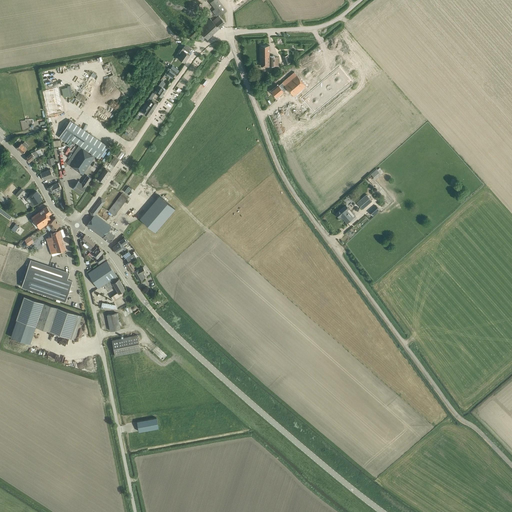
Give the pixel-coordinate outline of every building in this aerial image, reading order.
[(226,11),(218,0),(212,0),(210,2),(215,8),(212,10),(216,16),(219,14),(220,15),(226,11)] [(211,19),(197,32),(200,35),(202,33),(208,39),(218,29),(225,22),(222,18),(220,16),(213,21),(211,19)] [(178,58),(180,60),(185,62),(190,55),(187,53),(190,47),(185,44),(179,53),(181,54),(178,58)] [(269,55),(269,50),(269,45),(261,45),(261,66),(278,65),(278,62),(275,62),(274,55),(269,55)] [(315,76),(319,72),(316,70),(319,68),(308,56),(302,61),(315,76)] [(177,73),(179,70),(172,65),(170,68),(177,73)] [(339,65),(301,98),(315,113),(352,79),(339,65)] [(170,70),(167,74),(172,78),(175,74),(170,70)] [(294,72),(272,91),(276,96),(283,91),(282,90),(286,86),(294,96),(306,85),(306,86),(309,83),(306,80),(303,82),(294,72)] [(159,85),(154,92),(162,97),(166,90),(162,87),(164,82),(162,81),(159,85)] [(57,90),(43,93),(45,101),(48,116),(56,114),(62,113),(57,90)] [(144,113),(145,114),(149,116),(158,103),(152,100),(146,108),(145,109),(146,110),(144,113)] [(99,158),(108,145),(70,120),(62,132),(99,158)] [(24,141),(22,144),(21,143),(17,147),(22,153),(27,148),(26,148),(29,146),(24,141)] [(79,146),(67,163),(83,174),(95,157),(79,146)] [(32,153),(26,158),(29,162),(33,159),(35,157),(43,154),(41,149),(35,151),(32,153)] [(110,163),(114,166),(119,160),(114,156),(110,163)] [(98,179),(99,180),(103,182),(111,172),(106,168),(98,179)] [(50,169),(45,171),(40,173),(43,180),(53,176),(50,169)] [(92,178),(87,175),(81,183),(78,181),(73,188),(81,194),(86,185),(87,185),(92,178)] [(58,182),(52,185),(47,187),(49,192),(51,191),(52,193),(61,188),(58,182)] [(18,191),(16,194),(19,197),(21,195),(25,191),(21,188),(18,191)] [(27,198),(27,200),(29,202),(31,203),(30,203),(32,206),(42,199),(37,191),(27,198)] [(143,200),(146,195),(141,192),(138,196),(143,200)] [(122,193),(115,202),(109,210),(114,215),(128,197),(122,193)] [(357,203),(362,209),(372,201),(366,194),(357,203)] [(159,195),(139,219),(155,232),(175,209),(159,195)] [(95,214),(105,201),(101,198),(90,212),(92,218),(87,225),(110,242),(113,238),(118,231),(115,229),(114,231),(113,230),(114,228),(111,226),(111,225),(95,214)] [(355,216),(346,205),(336,214),(339,217),(341,215),(347,222),(355,216)] [(369,211),(372,216),(380,209),(376,205),(369,211)] [(47,206),(32,217),(40,228),(52,219),(49,215),(52,213),(47,206)] [(60,224),(55,217),(46,224),(50,230),(52,228),(53,230),(60,224)] [(11,229),(20,236),(24,230),(16,224),(11,229)] [(52,236),(46,238),(51,253),(54,252),(61,250),(66,248),(62,237),(65,236),(63,228),(60,229),(51,232),(52,236)] [(89,246),(88,247),(90,249),(91,248),(95,243),(85,234),(82,238),(85,241),(84,243),(85,244),(85,243),(89,246)] [(30,236),(25,240),(28,245),(33,241),(30,236)] [(127,241),(124,237),(117,242),(118,243),(113,247),(117,252),(123,248),(124,249),(125,247),(123,244),(127,241)] [(93,253),(92,253),(98,258),(96,259),(99,263),(106,259),(103,255),(101,254),(104,251),(99,246),(98,247),(96,245),(91,251),(93,253)] [(129,262),(126,264),(131,272),(135,270),(133,267),(136,265),(135,264),(132,260),(137,257),(134,253),(130,255),(126,258),(128,260),(129,262)] [(107,260),(88,273),(98,288),(106,282),(108,286),(113,283),(118,291),(111,296),(114,300),(125,293),(123,290),(125,289),(119,279),(118,279),(116,276),(117,275),(107,260)] [(69,274),(30,261),(22,286),(65,301),(72,281),(67,280),(69,274)] [(145,271),(143,267),(134,272),(140,281),(144,278),(144,277),(145,276),(144,273),(143,273),(142,274),(141,273),(145,271)] [(24,296),(10,336),(30,343),(36,326),(68,337),(76,313),(24,296)] [(117,313),(107,315),(110,330),(120,328),(117,313)] [(137,335),(112,340),(115,356),(140,351),(137,335)] [(139,431),(158,427),(156,417),(137,421),(139,431)]
